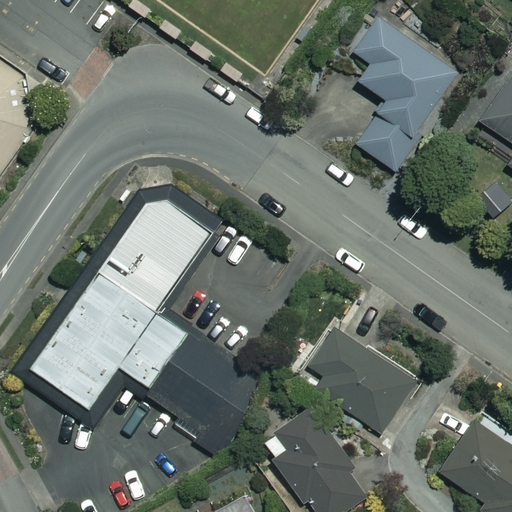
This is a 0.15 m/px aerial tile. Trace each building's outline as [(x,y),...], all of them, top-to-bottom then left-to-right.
[(463,67),(379,11),(353,49),(374,63),(362,80),(389,98),(359,143),(395,168),(463,67)] [(28,78),(0,57),(0,182),(37,130),(28,78)] [(511,77),(483,121),(511,140),(511,161),(511,164),(511,77)] [(217,221),(151,176),(23,362),(89,407),(120,362),(197,414),(185,431),(214,451),(268,372),(163,300),(217,221)] [(417,380),(338,325),(311,363),(328,375),(319,388),(382,431),(417,380)] [(268,439),(278,454),(273,457),(306,504),(311,501),(318,511),(343,511),(367,496),(347,468),(353,464),(314,407),(268,439)] [(511,511),(511,441),(478,417),(441,469),(486,502),(481,508),(486,511),(511,511)] [(259,511),(249,492),(212,511),(259,511)]
